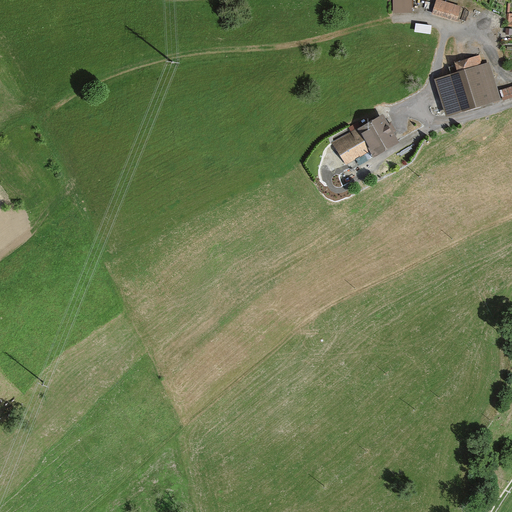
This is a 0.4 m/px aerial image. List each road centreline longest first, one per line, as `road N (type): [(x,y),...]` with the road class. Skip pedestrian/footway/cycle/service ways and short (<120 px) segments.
road 1 (track): [(392,19),(311,41),(154,60),(54,108)]
road 2 (residential): [(511,75),(470,31),(425,18),(392,19)]
